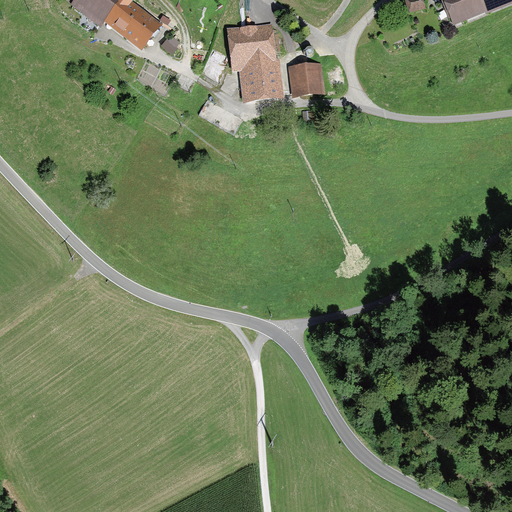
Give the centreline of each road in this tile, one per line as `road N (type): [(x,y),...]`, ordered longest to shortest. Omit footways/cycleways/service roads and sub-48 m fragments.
road 1 (tertiary): [(0,162),(91,259),(130,287),(279,335)]
road 2 (residential): [(511,113),(391,117),(365,106),(347,53),(353,31),(388,0)]
road 3 (tertiary): [(279,335),(362,454),(460,511)]
road 4 (residential): [(511,228),(382,304),(279,335)]
road 5 (track): [(225,315),(257,367),(267,511)]
